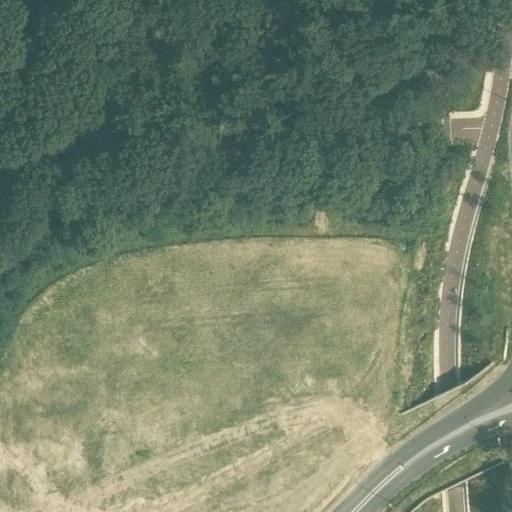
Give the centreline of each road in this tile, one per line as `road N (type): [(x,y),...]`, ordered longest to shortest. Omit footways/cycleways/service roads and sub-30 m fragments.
road 1 (secondary): [(511,388),(396,459),(376,491)]
road 2 (secondary): [(376,491),(511,420)]
road 3 (track): [(41,141),(98,0)]
